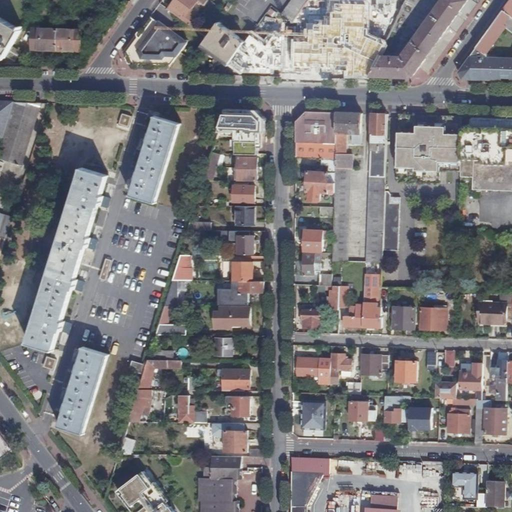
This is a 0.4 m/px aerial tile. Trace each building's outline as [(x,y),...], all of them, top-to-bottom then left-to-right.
[(209,0),(176,0),(170,10),(191,26),(192,23),(198,15),(192,10),(198,1),(205,6),(209,0)] [(309,0),(292,0),(283,14),(294,22),(309,0)] [(381,56),(371,77),(397,77),(411,78),(415,75),(449,28),(469,0),(444,0),(403,57),(384,57),(381,56)] [(353,23),(372,38),(387,19),(368,4),(353,23)] [(262,20),(269,25),(279,11),(272,6),(262,20)] [(117,22),(121,15),(110,7),(108,11),(106,14),(117,22)] [(511,16),(504,11),(460,73),(463,79),(485,80),(503,81),(504,57),(489,56),(489,54),(488,54),(507,27),(511,30),(511,16)] [(188,43),(151,17),(124,53),(131,69),(168,70),(188,43)] [(0,54),(6,58),(11,48),(24,27),(22,26),(20,30),(0,18),(0,54)] [(223,23),(221,22),(209,37),(208,39),(205,44),(232,63),(247,42),(222,24),(223,23)] [(325,26),(320,34),(312,29),(298,50),(324,67),(338,47),(332,43),(338,34),(325,26)] [(198,28),(197,30),(208,39),(209,37),(198,28)] [(58,50),(59,30),(34,29),(33,49),(58,50)] [(82,31),(59,30),(58,50),(82,51),(82,31)] [(262,32),(247,49),(261,62),(277,46),(262,32)] [(6,58),(2,64),(12,64),(19,53),(11,48),(6,58)] [(0,138),(3,138),(15,102),(0,101),(0,138)] [(0,158),(22,165),(42,103),(30,102),(16,102),(0,153),(0,158)] [(259,110),(224,109),(218,135),(237,136),(237,154),(259,154),(259,147),(266,147),(267,118),(259,110)] [(297,121),(297,158),(303,158),(317,158),(331,159),(336,159),(338,113),(324,112),(306,111),(297,121)] [(363,114),(338,113),(336,159),(336,164),(336,183),(335,203),(335,208),(334,217),(334,253),(334,261),(349,262),(351,174),(352,174),(353,155),(346,154),(347,133),(353,133),(353,143),(362,144),(363,114)] [(388,115),(373,114),(368,262),(371,262),(383,262),(384,251),(386,191),(388,115)] [(418,124),(431,124),(431,116),(420,115),(418,118),(414,118),(412,115),(400,115),(400,131),(418,132),(418,124)] [(140,172),(138,179),(133,196),(157,203),(182,124),(157,116),(152,133),(150,140),(140,172)] [(448,133),(463,134),(463,127),(464,117),(455,117),(453,119),(450,119),(447,116),(438,116),(438,124),(448,125),(448,133)] [(481,189),(511,190),(511,119),(508,119),(506,121),(499,121),(497,119),(491,119),(489,120),(481,120),(479,118),(473,118),(471,120),(471,128),(463,127),(463,134),(462,162),(462,171),(462,176),(474,177),(474,189),(481,189)] [(399,169),(441,171),(449,171),(449,162),(462,162),(463,134),(448,133),(448,125),(438,124),(431,124),(418,124),(418,132),(400,131),(399,169)] [(150,140),(152,133),(143,130),(141,137),(150,140)] [(217,153),(214,152),(205,181),(214,181),(222,153),(217,153)] [(237,180),(259,180),(259,159),(240,158),(240,175),(237,176),(237,180)] [(449,171),(462,171),(462,162),(449,162),(449,171)] [(61,331),(64,321),(74,289),(77,279),(87,247),(90,238),(100,205),(103,195),(109,176),(84,168),(30,343),(55,351),(61,331)] [(138,179),(140,172),(131,169),(129,176),(138,179)] [(441,171),(399,169),(398,182),(440,184),(441,171)] [(309,172),(309,182),(329,182),(330,172),(309,172)] [(329,182),(309,182),(308,192),(329,193),(329,182)] [(257,187),(242,187),(238,187),(236,187),(235,202),(256,202),(257,187)] [(511,190),(481,189),(480,222),(492,222),(492,235),(511,235),(511,190)] [(391,203),(391,197),(391,194),(389,191),(386,191),(384,251),(399,251),(400,203),(391,203)] [(103,195),(100,205),(109,208),(112,198),(103,195)] [(256,225),(256,207),(239,206),(239,225),(256,225)] [(335,208),(321,207),(321,217),(334,217),(335,208)] [(192,223),(189,231),(212,231),(212,223),(192,223)] [(327,231),(306,230),(305,251),(324,252),(325,234),(327,234),(327,231)] [(252,237),(252,232),(222,231),(222,242),(240,242),(240,254),(255,254),(256,237),(252,237)] [(90,238),(87,247),(96,250),(99,240),(90,238)] [(319,254),(305,254),(306,275),(314,275),(314,263),(319,263),(319,254)] [(236,262),(236,282),(254,282),(254,262),(236,262)] [(176,281),(194,281),(195,268),(185,268),(178,266),(174,281),(176,281)] [(333,286),(333,278),(321,278),(320,286),(326,286),(333,286)] [(77,279),(74,289),(83,292),(86,282),(77,279)] [(174,281),(166,307),(177,307),(176,281),(174,281)] [(242,292),(266,292),(266,282),(254,282),(236,282),(235,291),(242,291),(242,292)] [(331,310),(340,310),(341,300),(341,286),(335,286),(335,291),(332,291),(331,310)] [(341,286),(341,300),(349,300),(349,286),(341,286)] [(365,305),(365,327),(384,328),(384,318),(381,318),(381,316),(379,315),(379,287),(366,287),(365,305)] [(428,302),(450,303),(450,290),(428,289),(428,302)] [(508,305),(511,305),(511,291),(503,291),(502,304),(508,304),(508,305)] [(508,304),(502,304),(481,303),(481,310),(480,310),(480,312),(481,312),(480,322),(507,323),(508,305),(508,304)] [(346,327),(365,327),(365,305),(357,304),(357,307),(352,307),(351,317),(346,317),(346,327)] [(256,328),(257,308),(226,307),(226,312),(221,312),(221,328),(238,328),(238,325),(249,325),(249,328),(256,328)] [(395,314),(395,321),(395,328),(416,329),(416,308),(393,307),(392,314),(395,314)] [(444,330),(444,322),(444,316),(447,316),(447,309),(423,308),(423,329),(444,330)] [(305,319),(305,328),(322,328),(322,311),(304,310),(304,319),(305,319)] [(64,321),(61,331),(70,334),(73,324),(64,321)] [(157,335),(185,336),(185,326),(160,325),(157,335)] [(234,357),(234,339),(216,339),(216,345),(208,345),(208,350),(216,350),(216,356),(234,357)] [(68,403),(66,410),(61,427),(86,434),(110,355),(85,348),(81,364),(78,371),(68,403)] [(446,350),(446,366),(456,366),(456,350),(446,350)] [(149,360),(175,361),(175,351),(152,351),(149,360)] [(437,371),(438,352),(427,352),(427,370),(437,371)] [(346,355),(333,354),(333,360),(332,383),(340,383),(340,370),(343,370),(351,371),(353,371),(353,360),(346,359),(346,355)] [(390,356),(363,355),(362,374),(372,374),(372,377),(380,377),(383,377),(383,370),(390,370),(390,356)] [(320,384),(332,384),(332,383),(333,360),(308,359),(307,360),(300,360),(300,375),(320,376),(320,384)] [(149,360),(141,387),(149,388),(151,388),(157,363),(169,364),(169,365),(172,365),(182,365),(182,361),(175,361),(149,360)] [(78,371),(81,364),(72,361),(70,368),(78,371)] [(418,382),(419,362),(399,361),(398,381),(403,381),(404,384),(406,384),(406,381),(418,382)] [(492,377),(499,378),(509,378),(510,361),(500,361),(499,371),(496,371),(496,374),(492,374),(492,377)] [(143,373),(145,365),(134,362),(132,370),(143,373)] [(477,389),(484,389),(484,364),(476,364),(475,373),(462,373),(462,388),(474,389),(474,391),(477,391),(477,389)] [(224,391),(246,392),(246,389),(251,389),(252,370),(225,370),(225,377),(224,391)] [(190,391),(199,391),(199,378),(190,378),(190,391)] [(499,392),(498,400),(508,401),(509,382),(509,378),(499,378),(499,385),(492,385),(492,392),(499,392)] [(350,382),(349,395),(350,395),(357,395),(362,395),(362,382),(350,382)] [(456,383),(437,382),(436,398),(455,399),(457,399),(458,383),(456,383)] [(140,390),(130,422),(141,423),(146,406),(152,407),(154,399),(152,399),(152,390),(149,390),(140,390)] [(180,414),(191,414),(191,396),(181,396),(180,414)] [(387,396),(386,422),(402,423),(403,403),(411,403),(412,397),(389,396),(387,396)] [(251,416),(252,397),(228,397),(228,410),(235,410),(234,416),(251,416)] [(477,405),(476,444),(483,444),(484,418),(485,418),(485,408),(489,408),(489,405),(508,406),(508,408),(511,408),(511,400),(508,401),(498,400),(484,399),(478,399),(477,405)] [(66,410),(68,403),(59,400),(57,407),(66,410)] [(323,403),(305,402),(303,429),(322,429),(323,403)] [(352,402),(352,420),(370,421),(370,420),(377,420),(377,406),(374,406),(374,403),(370,403),(370,402),(352,402)] [(508,409),(489,408),(489,416),(487,416),(487,433),(508,434),(508,416),(507,416),(508,409)] [(195,414),(195,423),(209,423),(209,409),(205,409),(205,412),(196,411),(195,414)] [(472,410),(454,410),(454,412),(451,412),(451,414),(450,414),(450,432),(471,433),(472,410)] [(180,414),(180,423),(195,423),(195,414),(191,414),(180,414)] [(224,433),(224,424),(209,423),(195,423),(195,433),(224,433)] [(411,426),(410,442),(418,442),(419,426),(411,426)] [(378,429),(377,441),(385,441),(386,437),(386,430),(378,429)] [(249,452),(249,432),(227,432),(227,452),(249,452)] [(0,436),(0,458),(10,451),(0,436)] [(240,511),(240,502),(238,501),(238,480),(243,480),(243,457),(214,456),(213,467),(206,467),(206,479),(201,479),(200,501),(203,501),(202,511),(240,511)] [(329,474),(330,460),(293,458),(292,511),(307,511),(307,508),(324,474),(329,474)] [(175,511),(172,506),(170,507),(167,502),(168,501),(163,494),(165,493),(156,482),(154,483),(145,471),(123,488),(126,493),(125,494),(136,508),(138,511),(175,511)] [(477,508),(487,509),(487,507),(488,489),(479,488),(480,475),(469,474),(469,477),(464,477),(464,474),(454,474),(453,488),(465,488),(465,500),(478,501),(477,508)] [(506,484),(488,483),(488,489),(487,507),(505,508),(506,484)] [(371,511),(397,511),(398,498),(372,496),(371,511)] [(439,497),(423,497),(424,511),(439,511),(439,497)]
